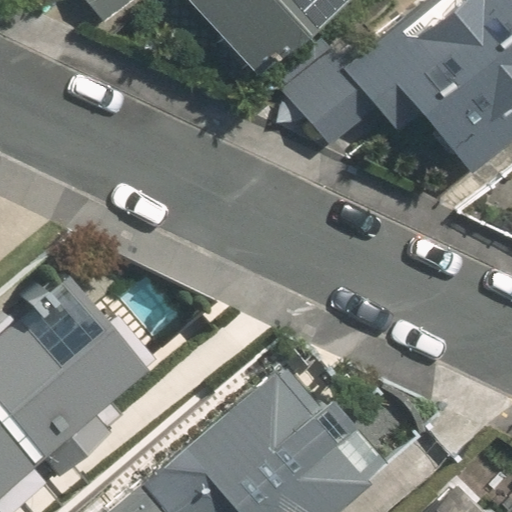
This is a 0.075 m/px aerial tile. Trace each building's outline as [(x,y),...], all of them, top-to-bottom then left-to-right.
[(117,0),(87,0),(99,14),(117,0)] [(324,0),(187,0),(254,68),(324,0)] [(457,166),(511,123),(511,0),(418,0),(343,60),(326,37),(274,76),(322,140),(371,104),(396,135),(418,117),(457,166)] [(139,350),(62,257),(0,309),(0,469),(36,439),(52,461),(105,413),(90,395),(139,350)] [(167,511),(319,511),(371,465),(268,351),(133,474),(167,511)] [(498,511),(456,467),(408,511),(498,511)] [(167,511),(133,474),(91,511),(167,511)]
